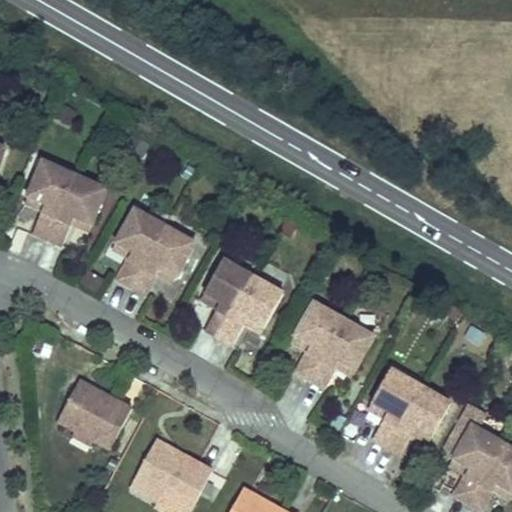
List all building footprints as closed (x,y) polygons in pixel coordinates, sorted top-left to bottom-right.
[(95,224),(111,192),(49,161),(32,194),(50,203),(46,211),(35,234),(60,246),(70,222),(74,215),(95,224)] [(50,203),(32,194),(28,201),(46,211),(50,203)] [(92,232),(95,224),(74,215),(70,222),(92,232)] [(183,280),(198,248),(142,217),(126,246),(144,256),(139,265),(126,286),(153,300),(164,278),(168,271),(183,280)] [(144,256),(126,246),(122,254),(139,265),(144,256)] [(266,325),(281,295),(223,262),(209,291),(225,302),(222,310),(210,332),(234,346),(246,324),(249,316),(266,325)] [(88,271),(82,285),(99,292),(105,279),(88,271)] [(180,287),(183,280),(168,271),(164,278),(180,287)] [(225,302),(209,291),(204,300),(222,310),(225,302)] [(373,337),(315,305),(298,334),(313,342),(307,352),(298,370),(322,384),(333,364),(338,356),(357,367),(373,337)] [(266,325),(249,316),(246,324),(263,333),(266,325)] [(307,352),(313,342),(298,334),(292,344),(307,352)] [(357,367),(338,356),(333,364),(352,374),(357,367)] [(432,435),(451,401),(392,368),(373,401),(388,410),(384,418),(372,439),(398,455),(410,434),(415,425),(432,435)] [(84,375),(60,418),(75,427),(92,436),(111,447),(135,404),(123,397),(118,394),(114,400),(97,390),(100,384),(84,375)] [(114,400),(118,394),(100,384),(97,390),(114,400)] [(384,418),(388,410),(373,401),(368,408),(384,418)] [(511,486),(511,443),(481,425),(488,412),(470,401),(445,443),(460,452),(478,463),(472,473),(461,491),(484,505),(495,487),(499,479),(511,486)] [(432,435),(415,425),(410,434),(428,442),(432,435)] [(88,442),(92,436),(75,427),(72,433),(88,442)] [(176,446),(160,436),(137,475),(164,491),(168,484),(197,499),(215,467),(197,457),(194,464),(173,453),(176,446)] [(194,464),(197,457),(176,446),(173,453),(194,464)] [(478,463),(460,452),(454,462),(472,473),(478,463)] [(161,496),(164,491),(137,475),(134,480),(161,496)] [(511,495),(511,486),(499,479),(495,487),(511,495)] [(263,495),(246,486),(230,511),(290,511),(283,508),(280,511),(273,511),(257,503),(263,495)] [(273,511),(280,511),(283,508),(263,495),(257,503),(273,511)]
